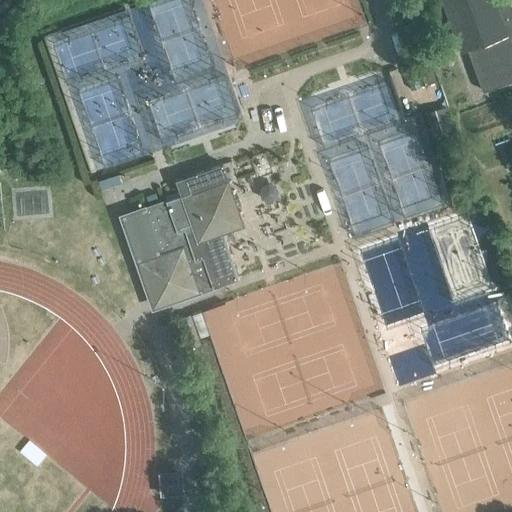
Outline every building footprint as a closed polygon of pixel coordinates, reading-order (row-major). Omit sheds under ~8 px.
[(511,5),(510,0),(442,0),(461,52),(468,49),(483,92),(511,81),(511,5)] [(445,106),(425,112),(432,135),(451,129),(445,106)] [(153,306),(236,277),(221,232),(243,224),(228,179),(144,208),(160,253),(137,261),(153,306)] [(251,231),(266,226),(262,214),(247,218),(251,231)] [(178,318),(189,348),(202,343),(200,337),(209,334),(201,310),(178,318)] [(180,490),(180,489),(178,473),(162,475),(164,491),(180,490)]
